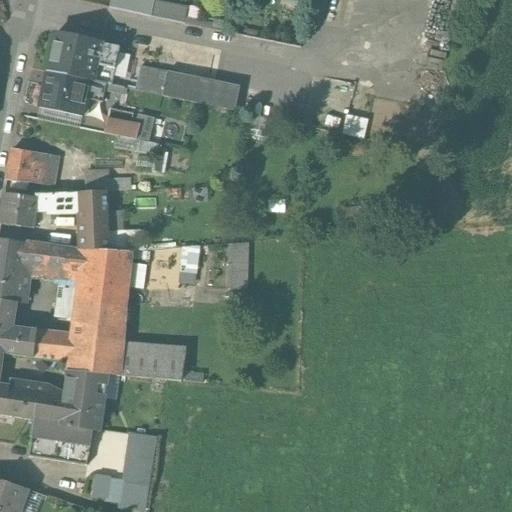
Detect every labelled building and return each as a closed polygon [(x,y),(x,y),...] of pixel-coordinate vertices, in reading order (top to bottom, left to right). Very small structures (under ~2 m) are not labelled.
[(154,1),(149,0),(111,0),(109,8),(151,17),(154,1)] [(55,35),(47,73),(89,82),(106,86),(112,87),(120,49),(55,35)] [(141,68),(136,92),(234,113),(240,90),(141,68)] [(89,82),(47,73),(39,109),(82,118),(86,99),(89,82)] [(106,86),(89,82),(86,99),(103,103),(105,91),(106,86)] [(112,87),(106,86),(105,91),(126,95),(127,91),(112,87)] [(116,138),(147,144),(152,122),(133,118),(133,114),(110,110),(105,135),(116,138)] [(147,144),(116,138),(114,149),(155,158),(158,146),(147,144)] [(33,154),(12,151),(6,181),(29,184),(30,174),(33,154)] [(47,156),(33,154),(30,174),(43,176),(47,156)] [(106,193),(81,194),(81,214),(82,252),(108,253),(106,193)] [(35,199),(4,194),(0,216),(0,226),(34,229),(36,211),(35,199)] [(81,194),(35,196),(35,199),(36,211),(46,211),(46,214),(81,214),(81,194)] [(108,237),(108,253),(132,253),(143,252),(143,236),(108,237)] [(75,252),(0,241),(0,302),(15,304),(15,303),(21,304),(22,300),(16,298),(17,295),(22,296),(23,291),(18,290),(22,269),(73,272),(75,252)] [(232,246),(229,290),(249,291),(251,244),(232,246)] [(184,245),(183,273),(201,273),(202,246),(184,245)] [(70,364),(69,374),(107,377),(120,378),(122,346),(132,253),(108,253),(75,252),(73,272),(80,273),(73,342),(70,364)] [(15,304),(0,302),(0,355),(2,355),(33,359),(37,334),(12,330),(15,304)] [(73,342),(37,334),(33,359),(58,362),(70,364),(73,342)] [(182,384),(186,353),(122,346),(120,378),(182,384)] [(0,377),(2,355),(0,355),(0,416),(20,419),(22,391),(0,387),(0,377)] [(70,364),(58,362),(57,374),(69,374),(70,364)] [(68,398),(22,391),(20,419),(35,422),(29,458),(87,468),(94,431),(100,432),(107,377),(69,374),(68,398)] [(134,511),(147,511),(158,437),(130,434),(124,483),(110,481),(110,478),(97,476),(94,498),(107,500),(107,503),(121,505),(120,510),(134,511)] [(19,511),(27,491),(0,480),(0,511),(19,511)]
